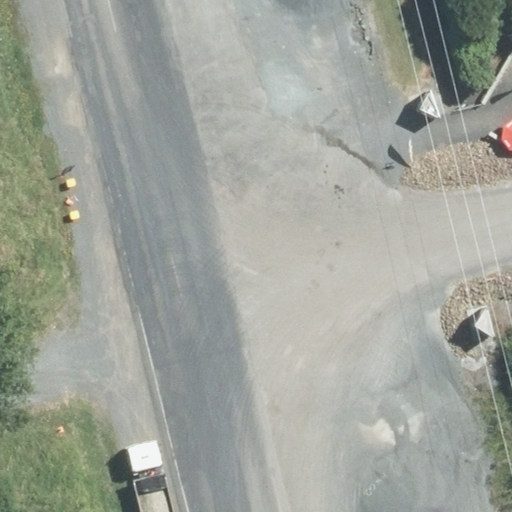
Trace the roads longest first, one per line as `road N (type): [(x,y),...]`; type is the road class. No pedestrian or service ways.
road 1 (secondary): [(195,367),(109,0)]
road 2 (unclassified): [(195,367),(0,383)]
road 3 (secondary): [(230,511),(195,367)]
